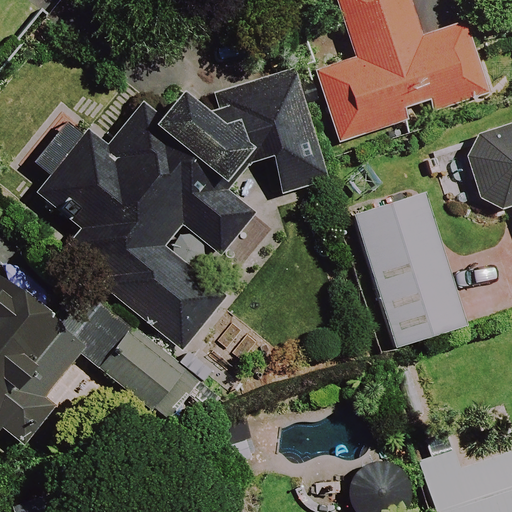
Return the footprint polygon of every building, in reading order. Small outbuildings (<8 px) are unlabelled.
[(396,121),(393,112),(421,103),(424,112),(475,95),(454,30),(411,44),(396,0),(328,0),(349,62),(308,76),(330,143),(396,121)] [(511,0),(500,0),(507,18),(511,15),(511,0)] [(224,203),(255,165),(269,200),(314,184),(285,83),(240,99),(219,82),(193,114),(167,93),(147,117),(128,102),(93,146),(77,133),(27,194),(71,230),(55,249),(140,318),(134,325),(170,354),(213,301),(153,252),(172,229),(212,261),(245,220),(224,203)] [(511,125),(455,143),(477,216),(508,207),(511,220),(511,125)] [(458,328),(416,199),(344,222),(387,351),(458,328)] [(0,441),(13,451),(43,408),(36,403),(57,373),(31,354),(51,325),(0,289),(0,441)] [(179,369),(128,329),(94,372),(144,413),(179,369)] [(511,511),(511,453),(418,484),(426,511),(511,511)] [(397,511),(399,510),(401,500),(400,490),(396,481),(389,473),(380,468),(370,466),(360,467),(351,472),(344,478),(339,487),(337,497),(338,507),(340,511),(397,511)]
